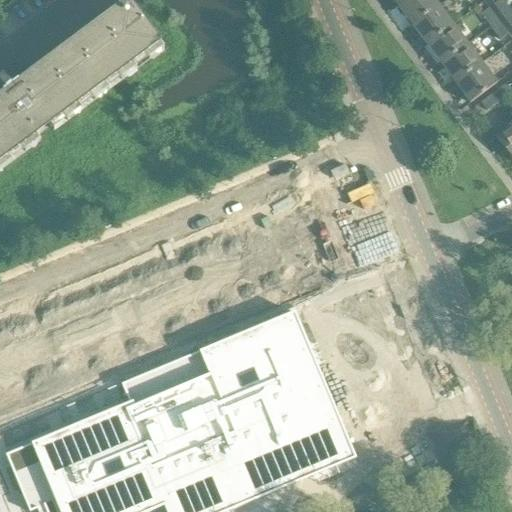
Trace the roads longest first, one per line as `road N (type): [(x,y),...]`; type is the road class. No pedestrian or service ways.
road 1 (residential): [(0,296),(382,144)]
road 2 (tertiary): [(511,454),(425,247)]
road 3 (tertiary): [(382,144),(325,0)]
